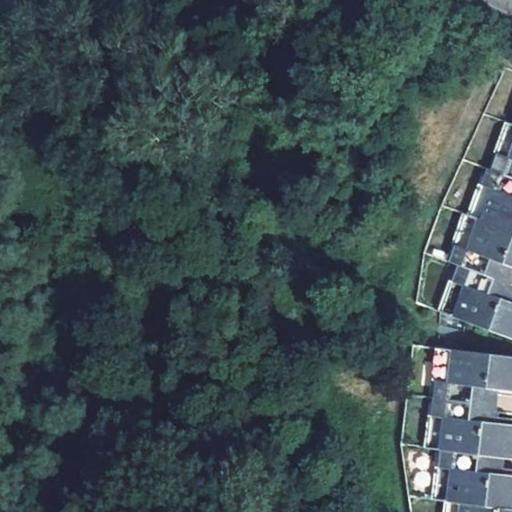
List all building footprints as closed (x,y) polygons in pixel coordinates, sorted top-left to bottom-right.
[(468,213),(473,215),(489,169),(493,171),(511,123),(511,68),(506,66),(442,204),(425,252),(416,303),(442,312),(460,265),(451,262),(468,213)] [(511,123),(493,171),(500,173),(504,174),(511,149),(511,123)] [(489,169),(473,215),(478,217),(483,219),(500,173),(493,171),(489,169)] [(483,219),(511,229),(511,177),(504,174),(500,173),(483,219)] [(460,265),(461,265),(478,217),(473,215),(468,213),(451,262),(460,265)] [(511,229),(483,219),(478,217),(461,265),(469,268),(505,281),(509,270),(511,264),(511,229)] [(442,312),(453,316),(469,268),(461,265),(460,265),(442,312)] [(469,268),(453,316),(511,337),(511,300),(509,300),(511,295),(511,292),(511,283),(505,281),(469,268)] [(447,511),(449,502),(437,501),(443,450),(440,450),(429,449),(435,398),(440,349),(413,346),(401,446),(411,511),(447,511)] [(440,349),(435,398),(446,400),(451,350),(440,349)] [(511,395),(511,356),(451,350),(446,400),(491,404),(492,394),(493,387),(502,388),(501,395),(511,395)] [(440,450),(446,400),(435,398),(429,449),(440,450)] [(443,450),(453,452),(499,456),(511,457),(511,416),(499,415),(499,421),(490,420),(490,414),(491,404),(446,400),(440,450),(443,450)] [(449,502),(453,452),(443,450),(437,501),(449,502)] [(459,503),(511,508),(511,468),(507,468),(507,474),(497,474),(498,467),(499,456),(453,452),(449,502),(459,503)] [(447,511),(458,511),(459,503),(449,502),(447,511)] [(511,511),(511,508),(459,503),(458,511),(511,511)]
